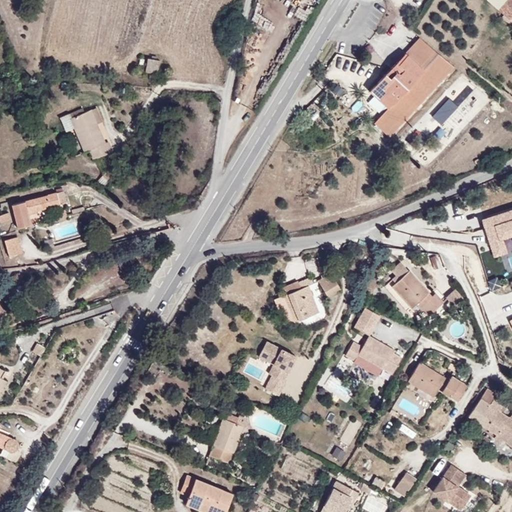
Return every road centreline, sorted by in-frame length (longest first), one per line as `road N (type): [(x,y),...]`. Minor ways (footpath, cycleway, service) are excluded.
road 1 (unclassified): [(511,162),(351,232),(208,252),(193,247)]
road 2 (primary): [(31,511),(193,247)]
road 3 (primary): [(224,196),(341,0)]
road 4 (residential): [(224,196),(214,186),(226,97),(252,0)]
